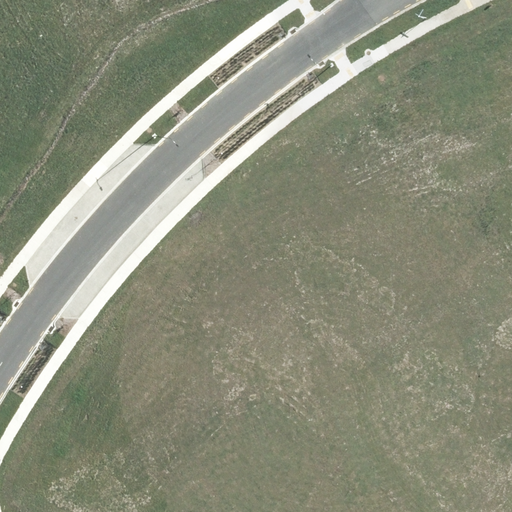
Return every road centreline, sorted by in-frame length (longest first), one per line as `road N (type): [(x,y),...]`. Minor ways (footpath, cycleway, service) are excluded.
road 1 (unknown): [(137,511),(177,438),(358,234),(276,67)]
road 2 (residential): [(0,364),(102,230),(192,138),(293,53),(378,0)]
road 3 (unknown): [(358,234),(485,458),(511,484)]
road 4 (unknown): [(307,511),(200,412)]
